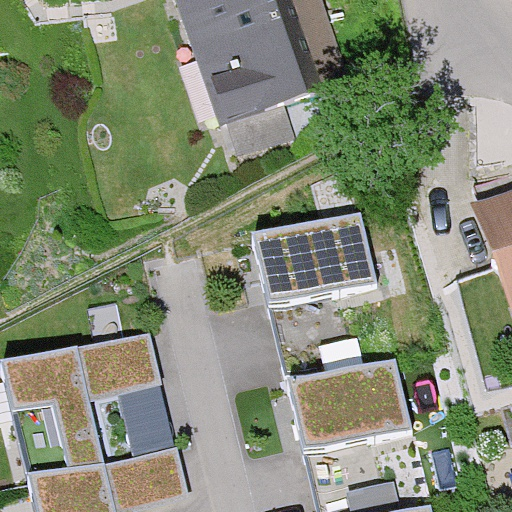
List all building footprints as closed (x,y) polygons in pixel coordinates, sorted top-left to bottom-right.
[(275,0),(192,0),(170,9),(231,151),(323,112),(275,0)] [(511,212),(480,226),(511,301),(511,212)] [(265,322),(281,385),(317,376),(319,387),(353,379),(335,305),(377,295),(361,228),(249,256),(254,276),(265,322)] [(87,397),(89,402),(159,385),(149,342),(79,359),(87,397)] [(79,359),(2,377),(13,424),(28,487),(104,469),(97,437),(89,402),(87,397),(79,359)] [(299,462),(311,511),(385,511),(369,445),(411,435),(395,368),(353,379),(319,387),(283,396),(288,416),(299,462)] [(113,508),(114,511),(115,511),(185,496),(175,453),(104,469),(113,508)] [(104,469),(28,487),(33,511),(114,511),(113,508),(104,469)]
